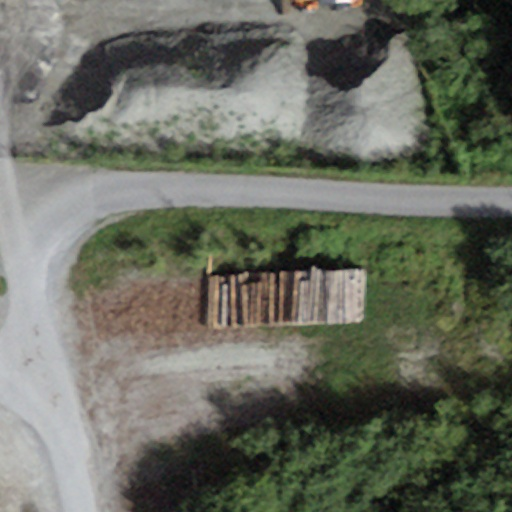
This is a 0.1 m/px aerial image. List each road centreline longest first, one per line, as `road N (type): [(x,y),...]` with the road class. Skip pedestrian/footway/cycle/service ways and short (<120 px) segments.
road 1 (residential): [(0,289),(16,248),(53,208),(95,198),(210,187),(435,205),(511,203)]
road 2 (residential): [(0,382),(54,439),(77,511)]
